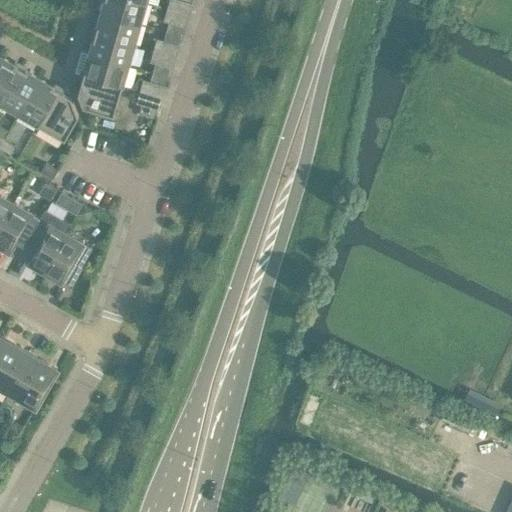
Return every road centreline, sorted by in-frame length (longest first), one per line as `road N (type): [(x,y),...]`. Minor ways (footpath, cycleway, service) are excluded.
road 1 (primary): [(322,49),(160,511)]
road 2 (primary): [(200,511),(291,206),(322,49)]
road 3 (residential): [(101,346),(217,0)]
road 4 (residential): [(13,511),(101,346)]
